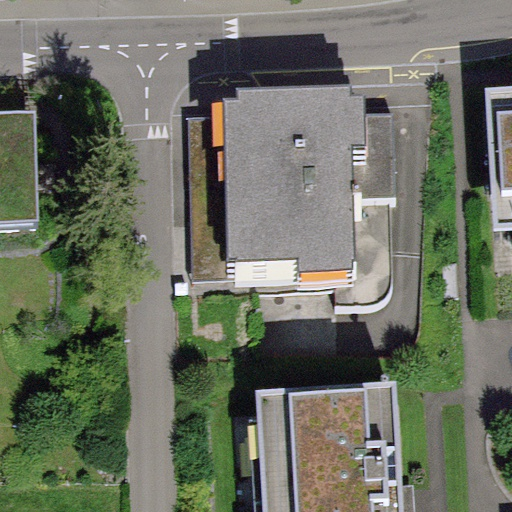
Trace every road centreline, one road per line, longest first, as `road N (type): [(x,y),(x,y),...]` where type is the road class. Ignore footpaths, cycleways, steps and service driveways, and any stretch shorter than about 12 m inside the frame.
road 1 (residential): [(146,47),(153,511)]
road 2 (residential): [(146,47),(420,34),(511,18)]
road 3 (residential): [(0,50),(146,47)]
